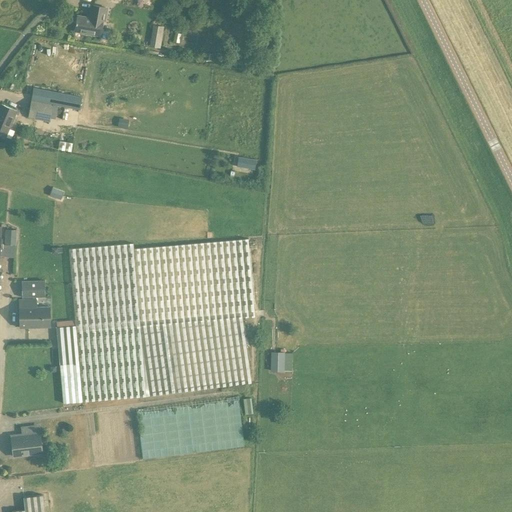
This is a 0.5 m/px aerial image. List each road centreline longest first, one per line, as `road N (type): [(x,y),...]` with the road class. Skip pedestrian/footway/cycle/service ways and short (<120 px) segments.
road 1 (tertiary): [(511,173),(424,0)]
road 2 (unclassified): [(6,254),(0,398)]
